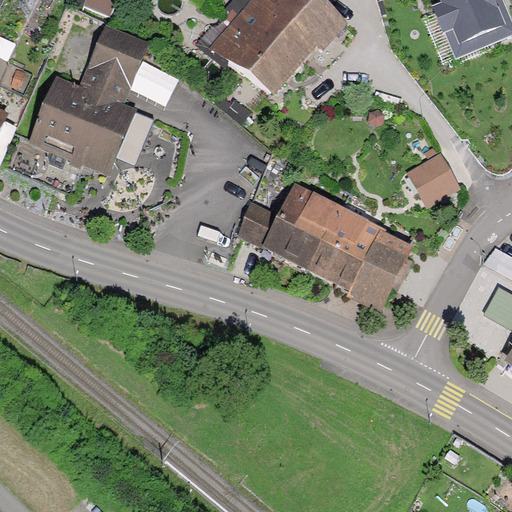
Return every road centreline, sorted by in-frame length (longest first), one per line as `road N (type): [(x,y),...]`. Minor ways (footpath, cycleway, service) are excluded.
road 1 (primary): [(402,376),(252,314),(0,232)]
road 2 (residential): [(402,376),(487,226),(511,209)]
road 3 (primary): [(511,436),(402,376)]
